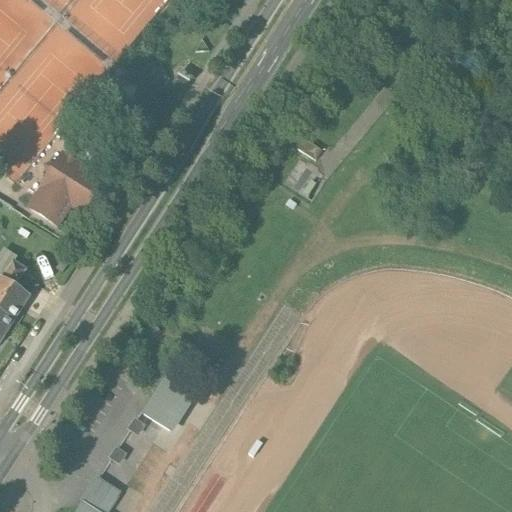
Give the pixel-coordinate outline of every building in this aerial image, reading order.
[(0,161),(4,165),(48,117),(37,106),(26,118),(10,103),(0,114),(0,161)] [(320,150),(302,139),(297,148),(314,159),(320,150)] [(46,177),(27,205),(56,224),(68,204),(80,212),(101,179),(61,153),(56,161),(42,165),(46,177)] [(305,163),(298,159),(284,181),(306,196),(321,174),(316,171),(316,167),(306,161),(305,163)] [(12,260),(1,276),(0,275),(0,310),(12,318),(23,303),(24,303),(30,293),(20,286),(19,287),(13,284),(24,268),(12,260)] [(0,310),(0,339),(3,335),(2,334),(12,318),(0,310)] [(148,414),(189,429),(204,388),(163,373),(148,414)] [(114,493),(96,481),(83,501),(99,511),(106,511),(115,499),(112,496),(114,493)] [(99,511),(83,501),(75,511),(99,511)]
